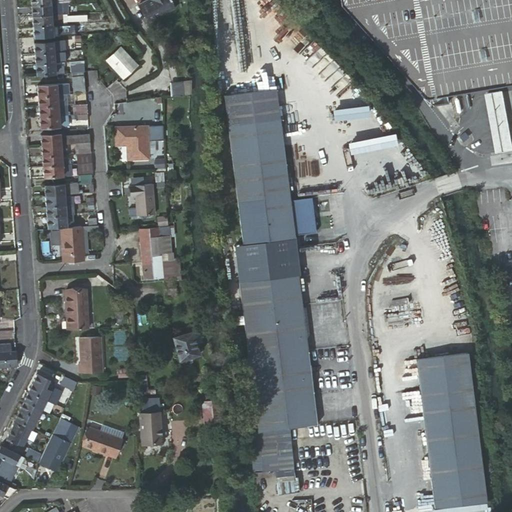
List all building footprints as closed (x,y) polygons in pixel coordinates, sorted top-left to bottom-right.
[(149,0),(138,6),(148,23),(175,9),(170,0),(149,0)] [(33,6),(34,16),(54,15),(62,15),(65,15),(69,14),(68,3),(60,4),(53,4),(33,6)] [(34,16),(35,26),(55,25),(54,15),(34,16)] [(54,15),(55,25),(62,25),(65,24),(65,15),(62,15),(54,15)] [(35,26),(36,37),(56,36),(55,25),(35,26)] [(55,25),(56,36),(63,35),(62,28),(62,25),(55,25)] [(63,35),(76,34),(76,27),(62,28),(63,35)] [(126,40),(121,34),(115,40),(120,45),(126,40)] [(83,50),(85,50),(84,39),(76,40),(78,42),(80,41),(82,44),(83,50)] [(36,43),(37,53),(56,52),(56,41),(36,43)] [(56,41),(56,52),(68,51),(67,41),(56,41)] [(125,74),(127,76),(132,72),(127,66),(131,62),(133,60),(122,48),(108,61),(119,73),(121,70),(125,74)] [(56,52),(57,63),(65,62),(68,62),(68,51),(56,52)] [(37,53),(37,64),(57,63),(56,52),(37,53)] [(57,63),(58,74),(66,73),(65,62),(57,63)] [(127,66),(132,72),(137,67),(133,64),(131,62),(127,66)] [(37,64),(38,75),(58,74),(57,63),(37,64)] [(87,92),(86,83),(75,83),(75,93),(87,92)] [(39,86),(40,97),(60,95),(59,85),(39,86)] [(241,213),(293,205),(277,86),(225,93),(241,213)] [(500,92),(481,95),(491,153),(510,150),(500,92)] [(40,97),(41,107),(61,106),(60,95),(40,97)] [(60,95),(61,106),(69,105),(68,95),(60,95)] [(75,115),(80,114),(89,113),(88,104),(75,105),(75,115)] [(335,120),(370,116),(369,104),(334,108),(335,120)] [(61,106),(61,116),(69,115),(69,105),(61,106)] [(41,107),(42,118),(61,116),(61,106),(41,107)] [(61,116),(62,127),(70,126),(69,115),(61,116)] [(61,116),(42,118),(42,128),(62,127),(61,116)] [(389,122),(378,128),(387,145),(397,140),(389,122)] [(127,140),(127,141),(133,141),(134,144),(143,143),(143,135),(148,134),(147,125),(120,126),(121,140),(127,140)] [(115,126),(116,142),(127,141),(127,140),(121,140),(120,126),(115,126)] [(63,145),(63,136),(62,134),(43,135),(44,146),(63,145)] [(76,143),(91,142),(91,134),(63,136),(63,145),(70,144),(76,143)] [(127,141),(127,144),(128,158),(150,157),(148,134),(143,135),(143,143),(134,144),(133,141),(127,141)] [(77,154),(92,154),(91,142),(76,143),(77,154)] [(44,156),(64,155),(64,149),(63,145),(44,146),(44,156)] [(302,150),(289,152),(292,177),(305,175),(302,150)] [(78,164),(93,163),(92,154),(77,154),(78,164)] [(44,156),(45,166),(65,165),(64,158),(64,155),(44,156)] [(65,165),(72,165),(71,157),(64,158),(65,165)] [(80,175),(94,174),(93,163),(78,164),(79,175),(80,175)] [(45,166),(46,177),(66,176),(65,170),(65,165),(45,166)] [(92,192),(96,192),(95,174),(94,174),(80,175),(81,183),(91,182),(92,192)] [(137,192),(138,203),(141,203),(140,195),(155,194),(154,180),(131,182),(133,193),(137,192)] [(66,184),(67,194),(80,193),(80,183),(66,184)] [(46,186),(47,196),(67,194),(66,184),(46,186)] [(47,196),(48,206),(67,204),(66,196),(67,194),(47,196)] [(141,203),(138,203),(139,212),(156,211),(155,194),(140,195),(141,203)] [(48,206),(48,217),(68,215),(68,213),(67,204),(48,206)] [(67,204),(68,213),(68,215),(76,214),(76,212),(75,204),(72,204),(67,204)] [(297,235),(293,205),(241,213),(245,243),(297,235)] [(69,226),(77,225),(76,214),(68,215),(69,226)] [(48,217),(49,227),(61,227),(69,226),(68,215),(48,217)] [(168,223),(168,215),(158,215),(159,224),(168,223)] [(92,224),(82,225),(84,251),(89,251),(87,229),(98,228),(97,224),(92,224)] [(69,226),(61,227),(64,260),(83,259),(83,251),(84,251),(82,225),(69,226)] [(141,228),(142,240),(160,239),(171,238),(170,226),(141,228)] [(448,230),(435,235),(442,253),(455,248),(448,230)] [(174,252),(172,252),(171,238),(160,239),(162,255),(174,254),(174,252)] [(146,256),(147,263),(152,262),(152,256),(158,255),(162,255),(160,239),(142,240),(143,256),(146,256)] [(163,276),(162,277),(164,279),(180,278),(178,259),(175,259),(174,254),(162,255),(162,262),(163,276)] [(147,263),(144,263),(145,278),(161,276),(162,277),(163,276),(162,262),(159,262),(158,255),(152,256),(152,262),(147,263)] [(239,272),(240,278),(292,272),(292,267),(239,272)] [(244,308),(304,300),(300,271),(292,272),(240,278),(244,308)] [(173,288),(172,280),(165,280),(166,288),(173,288)] [(176,287),(173,288),(166,288),(165,288),(166,297),(177,296),(176,287)] [(68,310),(88,309),(87,291),(67,292),(68,310)] [(309,345),(304,300),(244,308),(249,353),(309,345)] [(69,330),(89,329),(88,309),(68,310),(69,330)] [(200,329),(194,331),(197,344),(204,342),(200,329)] [(197,344),(194,331),(174,337),(181,361),(200,355),(197,344)] [(102,373),(101,338),(80,339),(81,365),(79,365),(80,374),(102,373)] [(12,343),(0,343),(0,351),(13,351),(12,343)] [(309,345),(249,353),(258,427),(318,419),(309,345)] [(18,365),(17,350),(13,351),(0,351),(0,366),(15,365),(18,365)] [(490,511),(493,511),(474,362),(420,369),(438,511),(490,511)] [(38,374),(30,391),(47,400),(53,388),(56,382),(38,374)] [(74,391),(78,383),(65,377),(61,385),(74,391)] [(142,390),(147,390),(146,377),(138,377),(139,390),(142,390)] [(80,393),(87,393),(88,392),(88,387),(87,385),(79,386),(80,393)] [(53,388),(47,400),(55,404),(57,405),(62,393),(53,388)] [(47,400),(30,391),(25,400),(42,409),(47,400)] [(163,443),(160,399),(140,400),(144,445),(163,443)] [(42,409),(25,400),(16,419),(33,428),(42,409)] [(47,400),(42,409),(50,413),(55,404),(47,400)] [(205,418),(222,416),(221,400),(203,402),(205,418)] [(223,426),(222,416),(205,418),(206,428),(223,426)] [(33,430),(16,422),(7,440),(24,447),(33,430)] [(60,426),(56,434),(65,438),(69,430),(60,426)] [(126,437),(94,426),(88,443),(120,455),(126,437)] [(65,438),(56,434),(43,462),(61,472),(75,443),(65,438)] [(2,445),(0,448),(0,456),(15,464),(27,470),(36,480),(38,470),(22,462),(24,457),(19,455),(20,454),(2,445)] [(40,453),(29,448),(25,454),(37,459),(40,453)] [(0,475),(2,476),(12,481),(18,467),(0,458),(0,475)] [(0,480),(17,489),(19,485),(12,481),(2,476),(0,480)] [(276,479),(277,493),(297,491),(295,477),(276,479)] [(0,493),(9,498),(17,489),(0,480),(0,493)]
